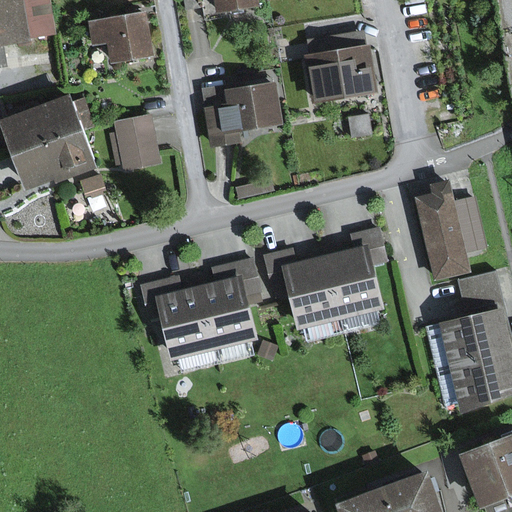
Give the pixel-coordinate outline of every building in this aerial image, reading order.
[(48,0),(0,0),(0,44),(55,35),(48,0)] [(266,0),(214,0),(217,12),(267,3),(266,0)] [(150,12),(102,20),(111,67),(159,58),(150,12)] [(379,44),(314,52),(320,102),(386,94),(379,44)] [(280,83),(216,90),(221,134),(285,127),(280,83)] [(90,140),(80,103),(15,121),(25,158),(90,140)] [(150,121),(121,125),(128,170),(156,166),(150,121)] [(101,177),(90,140),(25,158),(36,195),(101,177)] [(449,177),(408,185),(427,272),(467,263),(449,177)] [(387,316),(375,260),(333,269),(345,324),(387,316)] [(486,263),(459,268),(465,298),(492,293),(486,263)] [(333,269),(295,277),(307,333),(345,324),(333,269)] [(257,342),(245,286),(203,295),(215,351),(257,342)] [(203,295),(165,303),(177,359),(215,351),(203,295)] [(437,327),(446,369),(508,355),(499,313),(437,327)] [(446,369),(456,411),(511,398),(511,370),(508,355),(446,369)] [(511,438),(467,458),(485,501),(511,489),(511,438)] [(443,511),(430,472),(345,503),(348,511),(443,511)]
